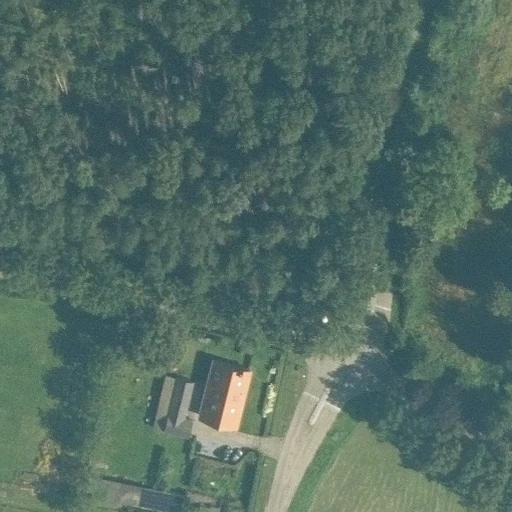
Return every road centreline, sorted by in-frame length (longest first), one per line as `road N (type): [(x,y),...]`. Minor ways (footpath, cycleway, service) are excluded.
road 1 (unclassified): [(348,358),(375,276),(373,200),(382,147),(429,0)]
road 2 (tertiary): [(348,358),(288,332),(0,267)]
road 3 (tertiary): [(511,455),(348,358)]
road 4 (unclassified): [(267,511),(348,358)]
